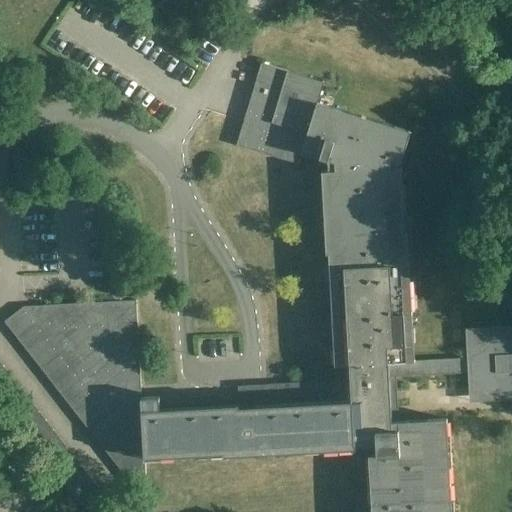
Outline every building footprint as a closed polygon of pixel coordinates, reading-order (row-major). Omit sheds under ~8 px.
[(147,484),(145,456),(224,452),(224,455),(356,448),(356,444),(376,443),(377,454),(369,454),(371,511),(451,511),(447,418),(398,421),(396,376),(468,372),(468,375),(496,399),(511,398),(511,325),(492,327),(467,355),(467,359),(414,361),(407,230),(404,230),(400,160),(410,131),(317,103),(324,81),(261,63),(236,144),(299,163),(302,151),(328,159),(328,169),(322,170),(326,254),(329,254),(335,365),(350,364),(352,400),(239,406),(239,403),(160,408),(160,396),(142,397),(141,385),(136,299),(25,305),(31,313),(37,321),(44,329),(51,338),(57,345),(62,352),(68,359),(73,366),(80,373),(86,381),(92,389),(98,397),(105,406),(113,414),(120,423),(126,431),(134,441),(141,450),(120,467),(134,485),(147,484)] [(11,329),(31,313),(25,305),(23,305),(4,320),(11,329)] [(17,336),(37,321),(31,313),(11,329),(17,336)] [(23,344),(44,329),(37,321),(17,336),(23,344)] [(30,353),(51,338),(44,329),(23,344),(30,353)] [(36,360),(57,345),(51,338),(30,353),(36,360)] [(41,366),(62,352),(57,345),(36,360),(41,366)] [(47,374),(68,359),(62,352),(41,366),(47,374)] [(53,381),(73,366),(68,359),(47,374),(53,381)] [(2,364),(0,365),(0,379),(9,373),(2,364)] [(59,389),(80,373),(73,366),(53,381),(59,389)] [(9,373),(0,379),(0,393),(16,382),(9,373)] [(64,397),(86,381),(80,373),(59,389),(64,397)] [(71,405),(92,389),(86,381),(64,397),(71,405)] [(16,382),(0,393),(0,400),(3,405),(23,391),(16,382)] [(77,413),(98,397),(92,389),(71,405),(77,413)] [(23,391),(3,405),(10,413),(30,399),(23,391)] [(83,421),(105,406),(98,397),(77,413),(83,421)] [(30,399),(10,413),(17,422),(37,408),(30,399)] [(90,430),(113,414),(105,406),(83,421),(90,430)] [(37,408),(17,422),(25,432),(45,418),(37,408)] [(113,414),(90,430),(98,439),(120,423),(113,414)] [(45,418),(25,432),(33,442),(53,428),(45,418)] [(120,423),(98,439),(105,448),(126,431),(120,423)] [(53,428),(33,442),(41,452),(61,438),(53,428)] [(112,457),(134,441),(126,431),(105,448),(112,457)] [(61,438),(41,452),(48,461),(68,447),(61,438)] [(141,450),(134,441),(112,457),(120,467),(141,450)] [(68,447),(48,461),(57,472),(77,458),(68,447)] [(77,458),(57,472),(65,483),(85,468),(77,458)] [(85,468),(65,483),(73,493),(93,478),(85,468)] [(93,478),(73,493),(81,503),(100,488),(93,478)]
